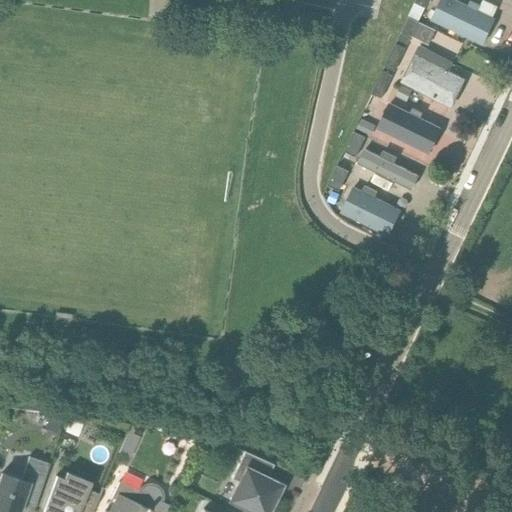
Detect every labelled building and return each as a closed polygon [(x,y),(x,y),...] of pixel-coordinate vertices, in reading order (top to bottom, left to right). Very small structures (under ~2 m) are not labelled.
[(428,0),(416,0),(415,3),(424,8),(428,0)] [(428,22),(482,46),(490,29),(436,4),(428,22)] [(408,16),(401,33),(397,39),(407,44),(418,21),(408,16)] [(395,44),(384,66),(394,71),(405,48),(395,44)] [(403,82),(453,107),(468,78),(453,70),(455,65),(421,47),(403,82)] [(382,71),(371,93),(381,98),(388,84),(392,75),(382,71)] [(404,104),(409,95),(398,90),(394,98),(404,104)] [(435,152),(445,129),(396,106),(385,128),(435,152)] [(355,131),(369,138),(374,128),(360,121),(355,131)] [(354,132),(344,152),(356,158),(366,138),(354,132)] [(386,142),(421,160),(426,149),(391,132),(386,142)] [(421,169),(370,148),(362,169),(413,190),(421,169)] [(337,166),(327,186),(339,191),(348,171),(337,166)] [(407,210),(354,185),(343,211),(395,235),(407,210)] [(56,433),(60,422),(48,417),(44,429),(56,433)] [(77,437),(81,425),(70,421),(65,433),(77,437)] [(133,450),(121,444),(117,453),(129,459),(133,450)] [(268,478),(274,465),(244,452),(231,479),(238,482),(230,501),(253,511),(268,511),(277,495),(275,494),(280,484),(268,478)] [(35,506),(49,464),(28,457),(21,480),(1,474),(0,477),(0,511),(7,511),(8,511),(10,511),(18,511),(22,502),(35,506)] [(64,479),(56,476),(42,511),(91,511),(102,488),(101,487),(98,494),(89,490),(92,483),(67,472),(64,479)] [(124,489),(118,486),(120,482),(119,482),(111,498),(115,500),(109,511),(107,511),(105,511),(104,511),(165,511),(168,506),(160,502),(161,501),(161,499),(162,497),(161,495),(161,493),(160,491),(159,489),(157,488),(156,487),(154,486),(152,485),(150,485),(148,485),(146,486),(144,487),(141,489),(139,492),(126,485),(124,489)]
